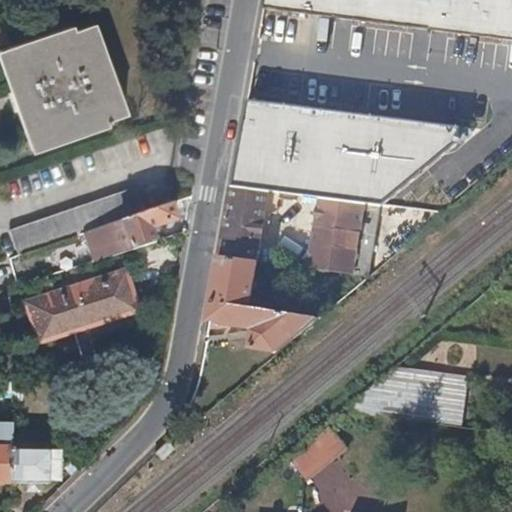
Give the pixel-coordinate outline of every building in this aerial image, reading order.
[(511,0),(264,0),(264,5),(511,38),(511,0)] [(7,47),(10,63),(6,65),(15,93),(10,94),(16,113),(22,111),(31,139),(36,137),(40,149),(107,126),(104,120),(124,113),(93,23),(71,30),(69,26),(7,47)] [(458,125),(248,100),(233,180),(382,200),(453,142),(458,125)] [(233,188),(220,260),(255,264),(261,230),(266,200),(267,192),(233,188)] [(119,222),(144,213),(136,189),(12,234),(20,258),(84,235),(119,222)] [(318,199),(305,270),(351,275),(362,204),(318,199)] [(84,235),(94,263),(99,261),(130,251),(154,243),(148,226),(170,217),(165,205),(144,213),(119,222),(84,235)] [(29,285),(20,258),(9,262),(19,289),(29,285)] [(248,350),(273,355),(293,340),(317,320),(245,307),(255,264),(220,260),(210,319),(209,322),(251,328),(248,350)] [(134,314),(122,277),(27,310),(38,346),(134,314)] [(465,420),(467,375),(376,371),(374,417),(465,420)] [(353,444),(331,420),(290,454),(307,475),(311,480),(353,444)] [(14,454),(16,429),(0,428),(0,486),(11,486),(14,454)] [(14,454),(11,486),(48,487),(48,484),(49,456),(49,449),(35,448),(36,455),(14,454)] [(49,456),(48,484),(57,484),(58,456),(49,456)]
